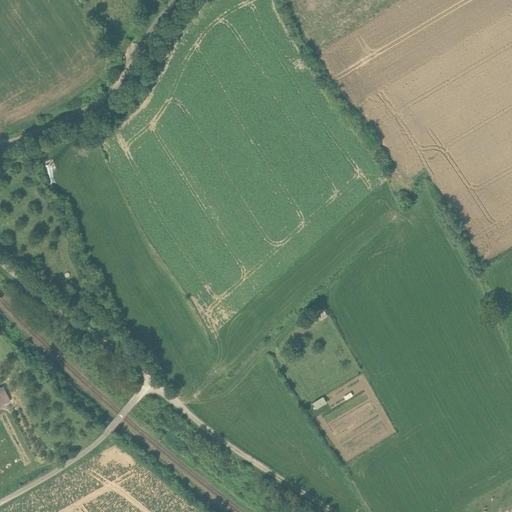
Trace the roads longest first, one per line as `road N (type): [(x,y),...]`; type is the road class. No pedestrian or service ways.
road 1 (unclassified): [(0,503),(95,443),(147,379),(133,358),(79,329),(0,262)]
road 2 (unclassified): [(0,149),(99,101),(175,0)]
